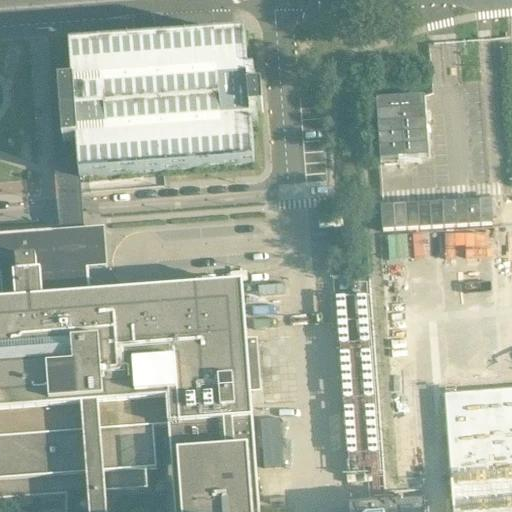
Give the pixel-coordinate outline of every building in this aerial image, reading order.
[(263,113),(261,91),(255,90),(254,74),(248,75),(245,37),(212,40),(71,50),(73,87),(51,88),(58,166),(68,165),(78,165),(79,181),(255,168),(252,130),(258,130),(257,114),(263,113)] [(424,511),(424,502),(349,507),(349,511),(259,511),(242,286),(107,296),(108,307),(91,309),(87,251),(76,246),(77,244),(77,243),(76,242),(76,240),(75,239),(75,238),(74,237),(73,236),(72,235),(69,235),(66,235),(65,235),(64,235),(63,236),(61,237),(61,238),(51,233),(0,237),(0,281),(2,304),(0,304),(0,511),(424,511)] [(354,330),(336,331),(340,385),(377,382),(369,276),(350,278),(354,330)] [(511,511),(511,390),(442,395),(451,511),(511,511)] [(379,412),(342,415),(347,478),(384,475),(379,412)] [(330,511),(328,486),(280,490),(281,511),(330,511)]
